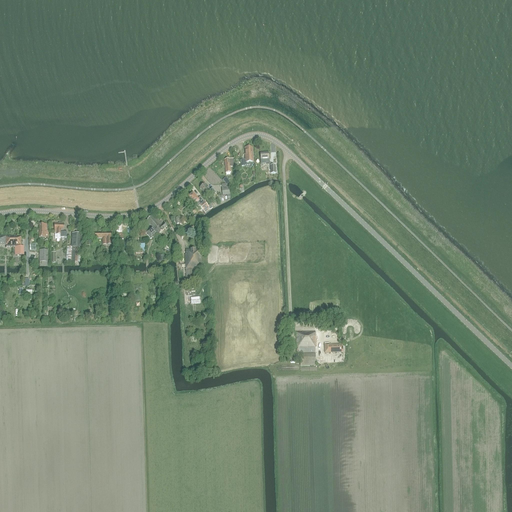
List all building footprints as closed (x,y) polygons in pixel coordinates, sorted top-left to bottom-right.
[(245,163),(253,162),(253,147),(245,147),(245,163)] [(269,159),(269,153),(260,154),(261,164),(269,163),(269,159)] [(234,165),(233,159),(225,160),(226,173),(231,172),(230,166),(234,165)] [(217,193),(213,188),(210,190),(208,187),(207,188),(204,184),(202,186),(201,186),(200,187),(200,188),(205,195),(208,193),(210,195),(212,194),(214,196),(217,193)] [(230,195),(229,187),(222,187),(223,196),(230,195)] [(200,206),(203,210),(205,213),(210,209),(208,206),(200,197),(198,199),(193,193),(190,195),(189,195),(189,196),(188,197),(188,198),(194,205),(196,203),(199,206),(200,206)] [(199,206),(196,203),(194,205),(196,208),(197,207),(201,211),(203,210),(200,206),(199,206)] [(158,235),(166,228),(164,225),(163,225),(154,215),(146,221),(152,228),(146,233),(151,240),(157,234),(158,235)] [(48,238),(49,224),(39,224),(39,238),(48,238)] [(61,233),(61,238),(67,238),(67,233),(64,233),(64,225),(55,224),(54,233),(57,233),(57,235),(61,235),(61,233)] [(103,245),(112,244),(111,233),(95,233),(95,238),(102,238),(103,245)] [(80,263),(80,248),(81,248),(82,234),(72,234),(72,247),(67,247),(66,262),(80,263)] [(7,247),(14,247),(14,255),(24,255),(24,247),(21,247),(21,238),(17,237),(6,237),(6,245),(5,248),(7,248),(7,247)] [(132,249),(136,249),(136,252),(145,251),(144,242),(122,244),(123,254),(132,253),(132,249)] [(40,250),(39,265),(48,265),(48,250),(40,250)] [(200,250),(186,250),(186,255),(185,255),(186,269),(186,280),(194,280),(193,269),(202,268),(201,255),(200,255),(200,250)] [(21,294),(23,294),(23,298),(37,297),(37,288),(21,289),(21,294)] [(315,345),(316,345),(316,333),(296,333),(297,354),(316,354),(315,345)] [(325,353),(343,352),(343,344),(331,344),(330,344),(324,344),(325,351),(325,353)] [(315,355),(309,355),(300,355),(300,366),(315,366),(315,355)]
